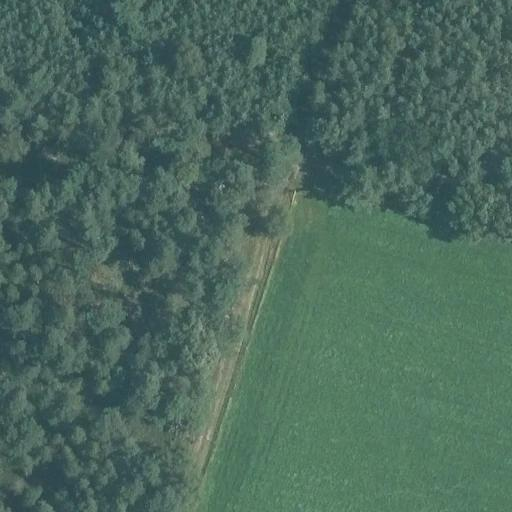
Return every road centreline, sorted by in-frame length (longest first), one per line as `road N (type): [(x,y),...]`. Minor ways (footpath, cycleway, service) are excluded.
road 1 (track): [(339,0),(177,511)]
road 2 (track): [(0,88),(381,186),(511,209)]
